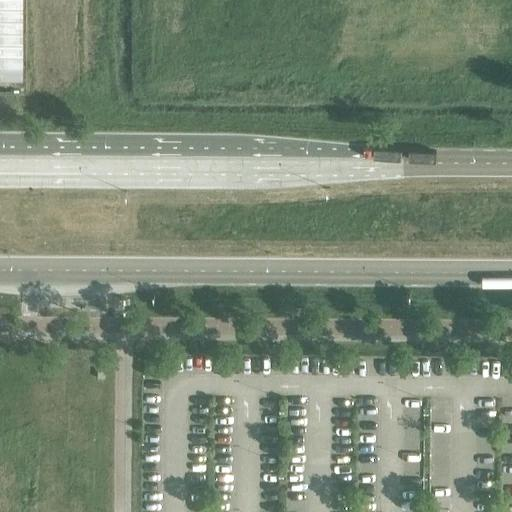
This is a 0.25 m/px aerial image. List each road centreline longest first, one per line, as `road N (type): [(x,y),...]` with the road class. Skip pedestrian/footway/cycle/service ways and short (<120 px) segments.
road 1 (secondary): [(0,271),(511,273)]
road 2 (secondary): [(511,164),(0,163)]
